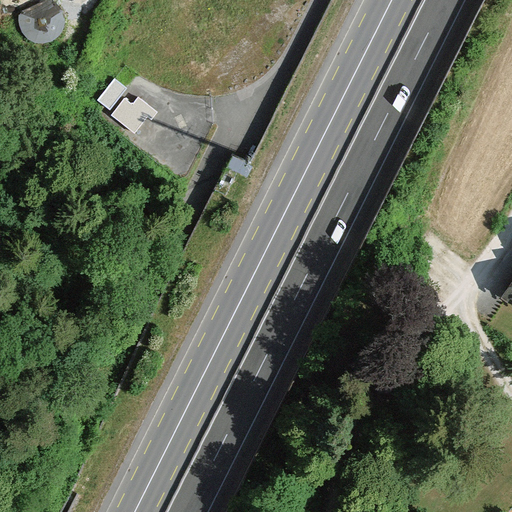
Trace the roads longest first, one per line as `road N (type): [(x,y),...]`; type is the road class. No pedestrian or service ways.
road 1 (motorway): [(383,0),(123,511)]
road 2 (primary): [(392,0),(134,511)]
road 3 (motorway): [(189,511),(446,0)]
road 4 (track): [(511,229),(453,319),(381,398),(337,511)]
road 5 (unknown): [(306,0),(256,91),(196,173)]
